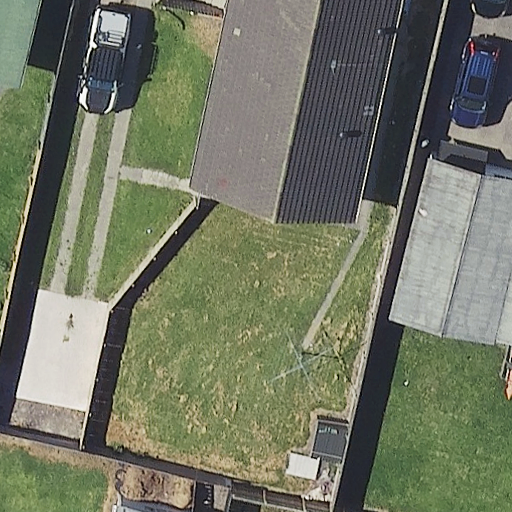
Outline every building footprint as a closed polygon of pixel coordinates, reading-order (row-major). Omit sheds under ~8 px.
[(0,0),(0,52),(12,0),(0,0)] [(374,0),(206,0),(172,156),(333,191),(374,0)] [(511,327),(511,161),(409,139),(375,299),(511,327)] [(94,285),(6,275),(0,330),(0,374),(83,383),(94,285)] [(174,511),(177,497),(92,482),(86,511),(174,511)]
